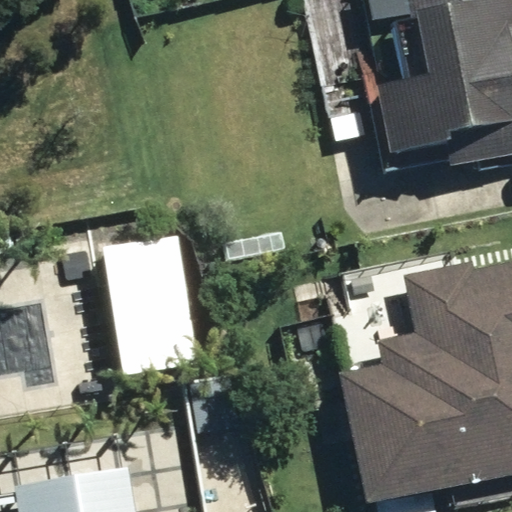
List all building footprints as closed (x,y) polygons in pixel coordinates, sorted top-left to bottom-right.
[(376,88),(390,155),(444,144),(449,168),(511,155),(511,0),(408,0),(425,78),(376,88)] [(188,235),(103,245),(118,377),(204,367),(188,235)] [(340,376),(366,504),(511,474),(511,263),(469,272),(468,266),(402,278),(413,336),(375,343),(381,367),(340,376)] [(189,387),(198,436),(237,429),(229,380),(189,387)] [(134,511),(128,470),(14,488),(17,511),(134,511)] [(375,504),(376,511),(434,511),(431,494),(375,504)]
